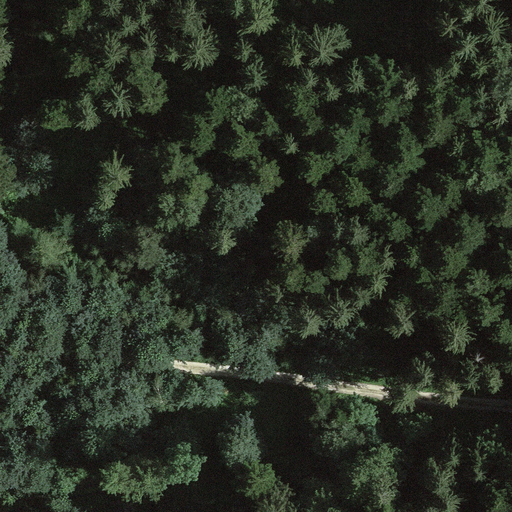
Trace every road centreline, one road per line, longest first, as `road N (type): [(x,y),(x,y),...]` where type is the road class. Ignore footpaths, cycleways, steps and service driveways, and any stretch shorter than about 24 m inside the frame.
road 1 (track): [(511,417),(0,347)]
road 2 (track): [(0,511),(362,430),(420,405)]
